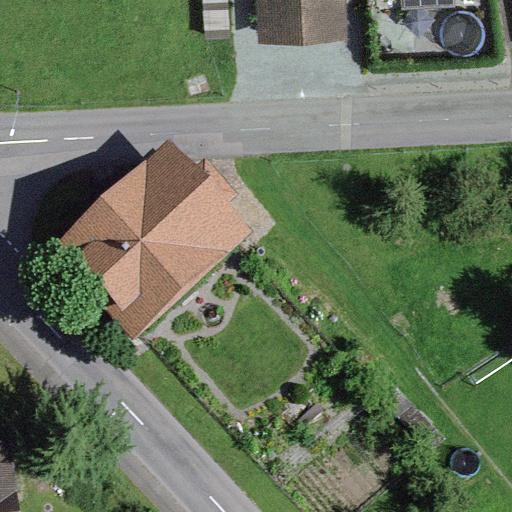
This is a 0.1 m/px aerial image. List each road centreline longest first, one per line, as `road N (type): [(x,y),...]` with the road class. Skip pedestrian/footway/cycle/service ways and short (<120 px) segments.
road 1 (unclassified): [(511,122),(0,152)]
road 2 (tertiary): [(0,289),(209,511)]
